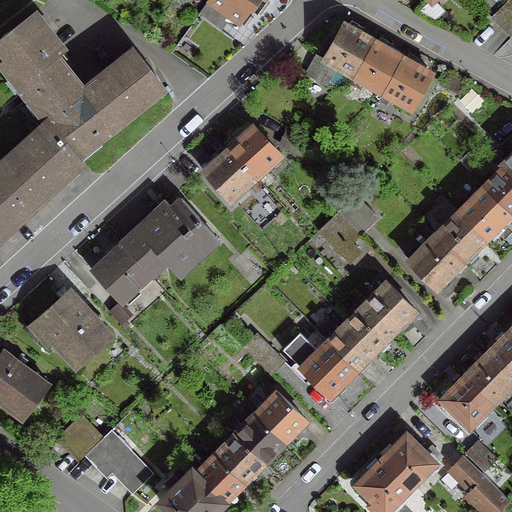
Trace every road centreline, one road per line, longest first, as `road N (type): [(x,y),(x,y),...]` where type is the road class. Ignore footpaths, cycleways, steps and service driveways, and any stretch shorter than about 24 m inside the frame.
road 1 (residential): [(0,292),(316,0)]
road 2 (residential): [(275,511),(511,275)]
road 3 (residential): [(353,0),(511,85)]
road 4 (secondary): [(0,444),(99,511)]
